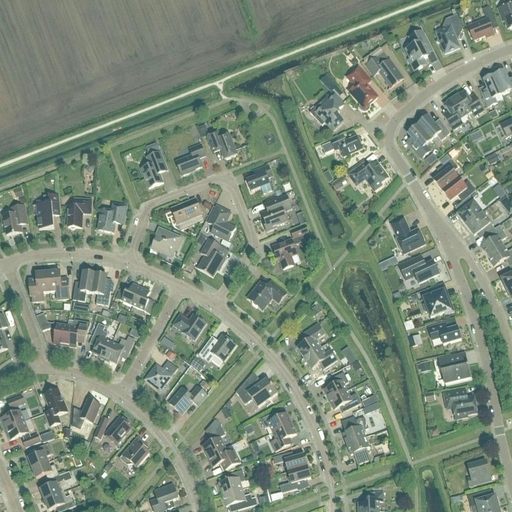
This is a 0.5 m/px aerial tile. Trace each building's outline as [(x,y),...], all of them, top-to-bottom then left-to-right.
[(511,0),(504,0),(503,1),(506,8),(498,11),(503,24),(505,23),(508,31),(511,29),(511,0)] [(468,28),(474,43),(486,38),(486,40),(494,37),(490,26),(496,23),(490,8),(483,11),(487,21),(468,28)] [(457,17),(455,18),(446,21),(441,32),(436,35),(438,40),(436,44),(441,46),(445,56),(460,50),(454,37),(455,35),(463,32),(457,17)] [(424,61),(427,59),(426,57),(433,54),(422,33),(409,40),(413,48),(405,52),(410,62),(408,62),(414,73),(427,67),(424,61)] [(379,74),(391,90),(404,81),(390,62),(383,67),(377,60),(366,68),(374,78),(379,74)] [(349,93),(360,106),(359,108),(359,110),(360,111),(362,113),(363,114),(365,114),(367,113),(369,112),(370,110),(370,109),(370,107),(378,99),(367,87),(371,83),(359,69),(347,80),(354,88),(349,93)] [(505,73),(494,78),(502,97),(510,93),(511,97),(511,81),(509,82),(505,73)] [(502,97),(494,78),(483,82),(487,92),(481,95),(488,110),(497,106),(495,100),(502,97)] [(325,124),(333,133),(343,124),(337,118),(339,116),(337,114),(344,107),(331,94),(310,115),(322,128),(325,124)] [(460,95),(454,99),(465,118),(471,114),(474,119),(484,113),(474,97),(469,100),(465,94),(461,96),(460,95)] [(465,118),(454,99),(447,103),(448,104),(444,107),(448,114),(443,117),(453,133),(463,126),(460,121),(465,118)] [(428,119),(418,127),(431,143),(437,138),(442,143),(450,136),(441,124),(436,129),(428,119)] [(511,136),(511,121),(501,127),(507,139),(511,136)] [(431,143),(418,127),(408,136),(417,146),(412,150),(421,161),(431,153),(426,148),(431,143)] [(220,149),(225,162),(237,157),(229,136),(222,139),(220,134),(207,139),(212,152),(220,149)] [(339,151),(343,160),(363,151),(357,138),(346,143),(343,137),(330,143),(335,153),(339,151)] [(189,151),(192,157),(176,164),(182,178),(190,175),(190,174),(202,169),(199,161),(206,158),(201,146),(189,151)] [(161,154),(155,157),(147,160),(150,168),(141,171),(149,191),(164,185),(159,173),(167,170),(161,154)] [(433,183),(442,193),(458,180),(453,174),(458,170),(451,161),(439,171),(443,175),(433,183)] [(380,186),(388,180),(377,164),(365,173),(361,168),(348,177),(356,188),(365,182),(374,194),(382,188),(380,186)] [(247,183),(251,194),(270,187),(268,181),(273,179),(268,167),(254,173),(256,179),(247,183)] [(464,202),(469,198),(476,193),(468,183),(464,187),(458,180),(442,193),(450,204),(460,197),(464,202)] [(33,207),(34,217),(38,217),(39,232),(54,231),(53,218),(61,218),(59,197),(44,198),(44,206),(33,207)] [(263,224),(267,234),(277,230),(276,229),(288,224),(284,214),(292,211),(287,198),(270,204),(273,212),(262,216),(264,223),(263,224)] [(458,217),(466,228),(482,215),(469,198),(464,202),(458,208),(462,213),(458,217)] [(68,230),(70,230),(72,232),(74,232),(76,230),(82,230),(83,216),(91,216),(92,202),(75,201),(74,209),(67,208),(67,219),(69,219),(68,230)] [(171,211),(178,227),(202,217),(196,201),(171,211)] [(100,221),(98,233),(114,236),(116,222),(124,224),(127,208),(114,206),(112,214),(100,212),(98,221),(100,221)] [(12,210),(13,216),(1,218),(3,227),(5,227),(7,238),(23,235),(20,223),(27,222),(25,208),(12,210)] [(211,235),(229,244),(236,230),(226,225),(231,215),(217,208),(208,226),(215,229),(211,235)] [(483,239),(488,236),(495,231),(482,215),(466,228),(474,238),(479,234),(483,239)] [(396,241),(404,257),(425,247),(418,231),(408,236),(407,232),(409,231),(404,220),(391,226),(397,241),(396,241)] [(481,248),(488,259),(504,248),(501,243),(507,239),(500,228),(488,236),(492,242),(481,248)] [(292,234),(294,241),(308,235),(305,229),(292,234)] [(152,249),(169,256),(172,250),(177,253),(182,240),(169,235),(166,240),(157,236),(152,249)] [(203,261),(205,262),(199,272),(213,280),(220,268),(222,269),(226,262),(217,256),(221,249),(209,241),(200,256),(205,258),(203,261)] [(280,263),(283,272),(294,268),(291,259),(297,256),(292,242),(272,249),(278,264),(280,263)] [(505,262),(509,269),(511,267),(511,251),(507,254),(504,248),(488,259),(494,269),(505,262)] [(415,278),(419,286),(439,277),(433,264),(425,267),(421,258),(399,269),(406,282),(415,278)] [(511,275),(501,281),(506,292),(511,289),(511,267),(509,269),(511,273),(511,275)] [(60,273),(48,274),(50,295),(57,294),(58,302),(69,301),(69,296),(68,280),(61,281),(60,273)] [(50,295),(48,274),(36,275),(37,285),(29,286),(31,299),(32,299),(33,304),(44,303),(43,295),(50,295)] [(87,295),(92,296),(96,276),(84,274),(81,290),(75,289),(73,302),(85,304),(87,295)] [(96,276),(92,296),(98,297),(96,306),(109,308),(112,290),(113,290),(114,286),(111,283),(107,282),(107,278),(96,276)] [(247,301),(263,313),(273,301),(279,306),(287,296),(271,283),(267,289),(261,284),(247,301)] [(116,301),(133,309),(142,290),(133,286),(130,293),(122,289),(116,301)] [(142,290),(133,309),(150,316),(155,305),(147,301),(150,294),(142,290)] [(423,300),(431,320),(445,315),(446,316),(454,314),(450,304),(448,305),(444,292),(423,300)] [(54,346),(65,348),(68,328),(48,325),(44,316),(37,319),(43,334),(50,331),(56,332),(54,346)] [(182,334),(195,343),(207,326),(193,317),(189,323),(180,317),(173,328),(182,334)] [(68,328),(65,348),(76,350),(78,338),(86,339),(91,325),(74,322),(73,329),(68,328)] [(460,339),(461,337),(460,333),(458,332),(457,329),(447,332),(444,325),(428,329),(432,343),(441,340),(443,347),(461,342),(460,339)] [(99,360),(104,362),(112,345),(105,342),(108,335),(103,333),(105,329),(99,326),(93,338),(100,341),(93,356),(100,359),(99,360)] [(297,350),(304,361),(321,350),(316,343),(325,337),(318,326),(303,336),(308,343),(297,350)] [(199,357),(209,365),(214,357),(223,364),(236,348),(223,338),(214,349),(208,345),(199,357)] [(112,345),(104,362),(109,364),(110,363),(117,366),(123,352),(130,355),(135,342),(129,339),(127,343),(122,341),(119,348),(112,345)] [(321,350),(304,361),(312,371),(322,364),(327,371),(338,363),(331,353),(326,356),(321,350)] [(439,361),(445,386),(471,380),(465,355),(439,361)] [(145,382),(160,394),(164,389),(167,389),(167,386),(172,379),(170,378),(173,375),(174,376),(178,371),(168,363),(162,371),(157,367),(145,382)] [(199,363),(196,366),(203,373),(206,369),(199,363)] [(324,392),(329,402),(347,393),(344,387),(349,385),(344,374),(331,381),(334,387),(324,392)] [(236,395),(244,407),(253,401),(259,409),(277,397),(273,390),(272,388),(271,388),(267,382),(252,392),(246,383),(236,395)] [(170,406),(182,416),(192,404),(198,409),(208,397),(198,389),(192,396),(189,396),(183,391),(170,406)] [(45,416),(50,429),(61,425),(58,418),(68,414),(64,403),(63,404),(58,391),(44,397),(51,413),(45,416)] [(454,410),(456,422),(468,419),(468,417),(477,416),(474,399),(467,400),(466,392),(444,396),(447,412),(454,410)] [(347,393),(329,402),(334,412),(344,407),(347,413),(361,406),(356,396),(350,399),(347,393)] [(2,420),(6,431),(25,423),(19,408),(25,406),(22,398),(8,404),(11,411),(12,411),(14,416),(2,420)] [(370,409),(383,405),(381,398),(367,402),(370,409)] [(72,428),(81,432),(85,422),(93,426),(101,408),(88,402),(83,414),(74,410),(72,428)] [(270,429),(273,435),(292,426),(287,416),(276,421),(274,415),(260,422),(265,431),(270,429)] [(366,439),(363,433),(369,431),(365,420),(356,423),(355,419),(342,424),(345,435),(343,436),(347,447),(366,439)] [(105,437),(117,447),(132,430),(120,420),(105,437)] [(30,423),(33,434),(39,432),(35,421),(30,423)] [(202,449),(207,459),(226,450),(217,433),(222,427),(216,422),(206,434),(211,439),(214,443),(202,449)] [(25,423),(6,431),(10,442),(22,438),(24,442),(23,443),(26,450),(40,444),(38,437),(31,440),(25,423)] [(292,426),(273,435),(276,442),(271,445),(275,454),(290,447),(288,441),(297,437),(292,426)] [(62,427),(55,431),(60,439),(67,435),(62,427)] [(94,439),(100,442),(105,431),(99,428),(94,439)] [(435,431),(430,431),(431,439),(439,438),(438,433),(435,431)] [(366,439),(347,447),(351,457),(354,456),(357,467),(371,462),(367,451),(370,450),(366,439)] [(149,456),(141,449),(145,446),(138,440),(120,461),(127,467),(133,466),(137,470),(149,456)] [(28,460),(32,470),(48,464),(46,459),(53,456),(49,446),(38,450),(40,455),(28,460)] [(226,450),(207,459),(213,470),(223,465),(226,472),(240,465),(234,452),(228,455),(226,450)] [(287,469),(288,474),(308,469),(304,457),(289,461),(288,456),(273,460),(275,467),(283,464),(285,470),(287,469)] [(467,481),(470,489),(492,483),(486,463),(468,468),(471,480),(467,481)] [(48,464),(32,470),(36,481),(46,477),(48,482),(59,478),(55,467),(50,469),(48,464)] [(308,469),(288,474),(290,479),(288,480),(289,486),(280,488),(282,496),(298,492),(296,485),(311,481),(308,469)] [(219,486),(223,497),(242,491),(240,484),(245,483),(242,473),(228,477),(229,483),(219,486)] [(40,491),(44,502),(64,494),(62,489),(66,488),(64,482),(40,491)] [(151,504),(153,511),(166,511),(165,506),(178,501),(173,487),(154,493),(157,501),(151,504)] [(242,491),(223,497),(226,509),(236,506),(237,511),(240,511),(257,507),(255,500),(245,503),(242,491)] [(64,494),(44,502),(48,511),(50,511),(67,505),(69,511),(76,508),(74,503),(73,503),(70,498),(66,500),(64,494)] [(358,505),(358,511),(379,511),(379,504),(383,504),(383,494),(365,495),(366,505),(358,505)] [(477,508),(478,511),(489,511),(499,509),(495,497),(484,500),(482,494),(468,498),(471,510),(477,508)]
